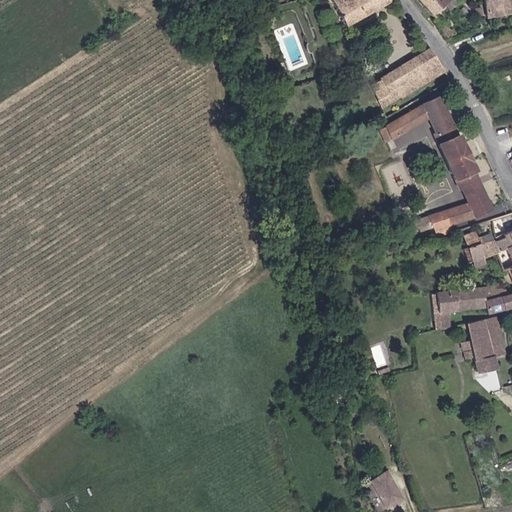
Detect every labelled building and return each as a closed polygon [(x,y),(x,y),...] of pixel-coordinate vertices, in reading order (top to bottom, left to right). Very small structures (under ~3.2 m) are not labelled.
[(385,0),(328,0),(341,26),(385,0)] [(411,0),(426,16),(439,7),(435,1),(437,0),(411,0)] [(478,0),(479,11),(497,4),(505,1),(504,0),(478,0)] [(497,4),(499,19),(506,18),(505,1),(497,4)] [(497,4),(479,11),(480,21),(499,19),(497,4)] [(380,108),(441,71),(426,48),(366,84),(380,108)] [(464,200),(469,213),(485,206),(482,200),(483,199),(469,165),(470,164),(456,130),(454,130),(438,92),(423,99),(428,113),(436,130),(432,131),(457,190),(459,189),(464,200)] [(428,113),(423,99),(395,114),(401,129),(428,113)] [(401,129),(395,114),(385,121),(386,125),(382,127),(390,147),(395,145),(390,135),(401,129)] [(434,211),(438,224),(469,213),(464,200),(434,211)] [(438,224),(434,211),(423,216),(419,207),(414,209),(422,227),(426,225),(428,228),(438,224)] [(438,224),(428,228),(431,236),(442,233),(438,224)] [(497,234),(490,236),(494,250),(491,251),(497,268),(511,262),(511,224),(497,230),(497,234)] [(494,250),(490,236),(488,229),(473,234),(471,227),(461,230),(465,243),(469,256),(469,258),(491,251),(494,250)] [(464,257),(469,256),(465,243),(460,245),(464,257)] [(511,303),(511,298),(510,291),(502,293),(500,288),(490,284),(431,296),(434,323),(445,322),(444,313),(480,307),(482,312),(511,303)] [(434,323),(431,296),(427,296),(432,331),(446,328),(445,322),(434,323)] [(478,320),(485,346),(497,344),(495,332),(491,317),(478,320)] [(469,364),(488,360),(478,320),(460,325),(469,364)] [(488,360),(469,364),(472,375),(490,371),(488,360)] [(377,511),(378,511),(405,497),(388,467),(368,479),(373,487),(365,491),(377,511)]
